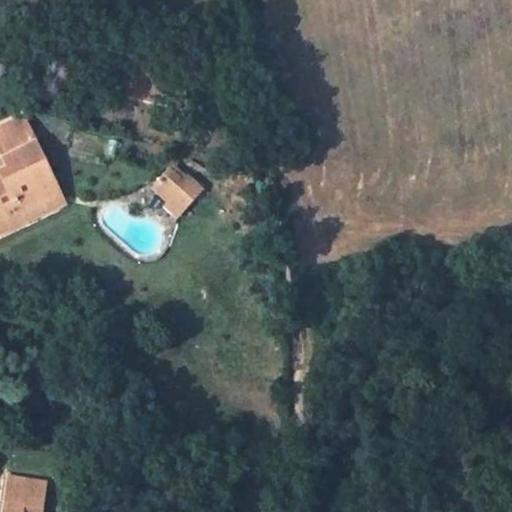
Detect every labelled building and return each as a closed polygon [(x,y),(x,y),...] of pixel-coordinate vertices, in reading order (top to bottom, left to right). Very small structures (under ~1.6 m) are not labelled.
[(192,76),(122,61),(115,93),(185,107),(192,76)] [(20,218),(62,199),(26,125),(0,138),(0,159),(9,179),(0,183),(0,239),(25,229),(20,218)] [(171,165),(151,189),(180,214),(201,190),(171,165)] [(62,199),(20,218),(25,229),(67,210),(62,199)] [(48,511),(53,484),(15,479),(10,511),(48,511)]
